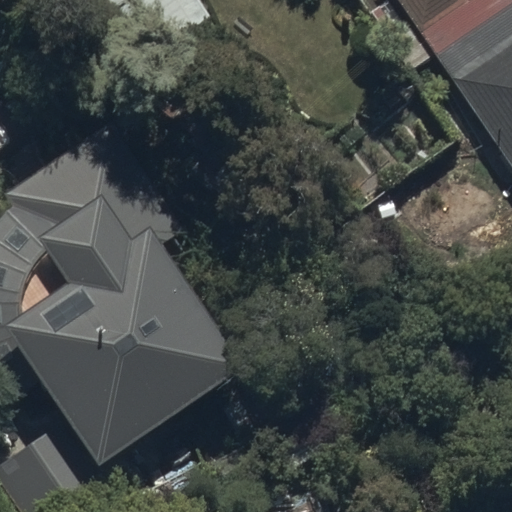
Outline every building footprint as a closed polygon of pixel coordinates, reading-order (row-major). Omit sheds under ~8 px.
[(78,0),(88,14),(110,0),(78,0)] [(127,0),(96,20),(128,69),(209,16),(198,0),(127,0)] [(511,0),(400,0),(414,20),(445,67),(511,168),(511,0)] [(236,354),(155,233),(174,220),(104,114),(0,182),(53,262),(0,296),(0,319),(87,452),(236,354)] [(78,511),(104,495),(55,420),(0,456),(0,486),(17,511),(78,511)]
